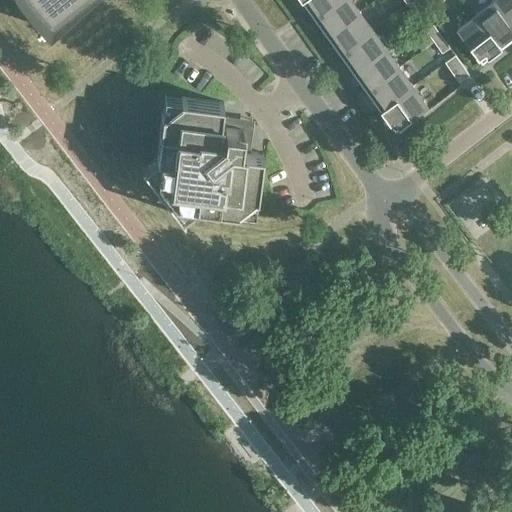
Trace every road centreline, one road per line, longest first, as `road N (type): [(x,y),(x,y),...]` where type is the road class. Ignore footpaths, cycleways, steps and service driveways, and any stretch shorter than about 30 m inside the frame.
road 1 (residential): [(381,199),(234,0)]
road 2 (unclassified): [(386,215),(386,247),(492,376),(511,377)]
road 3 (unclassified): [(511,345),(412,217),(386,215)]
road 4 (residential): [(381,199),(426,176),(511,111)]
